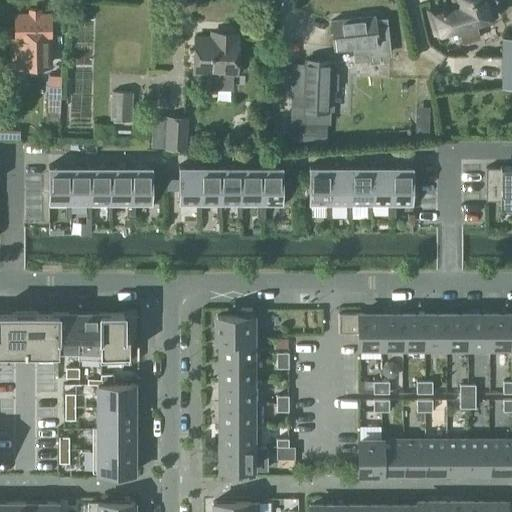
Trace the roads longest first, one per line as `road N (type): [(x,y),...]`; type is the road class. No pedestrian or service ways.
road 1 (residential): [(170,282),(511,282)]
road 2 (residential): [(168,511),(170,282)]
road 3 (residential): [(0,282),(170,282)]
